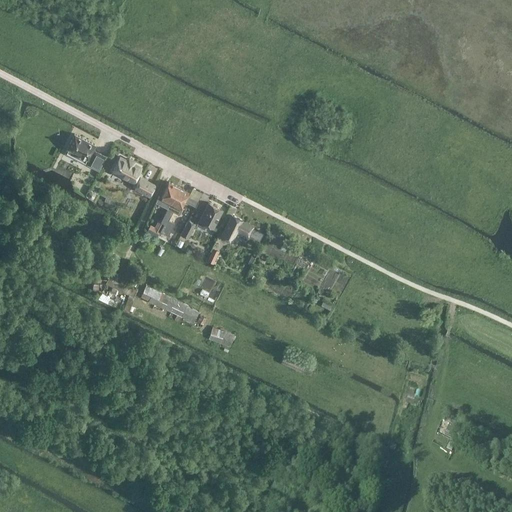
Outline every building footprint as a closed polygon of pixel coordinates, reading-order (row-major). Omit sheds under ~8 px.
[(88,159),(96,143),(74,132),(66,147),(88,159)] [(98,167),(104,157),(96,153),(90,164),(98,167)] [(133,181),(140,167),(120,157),(113,171),(133,181)] [(140,178),(135,188),(149,196),(155,185),(140,178)] [(167,208),(178,186),(168,182),(161,196),(159,195),(156,202),(167,208)] [(179,213),(182,207),(180,206),(188,191),(178,186),(167,208),(160,222),(163,223),(159,232),(163,234),(169,238),(176,224),(170,221),(171,220),(167,218),(172,210),(179,213)] [(197,200),(202,192),(193,187),(188,195),(197,200)] [(213,227),(222,209),(208,202),(197,224),(204,228),(206,223),(213,227)] [(248,235),(253,226),(241,220),(242,219),(232,214),(225,228),(229,230),(226,237),(231,240),(237,229),(248,235)] [(189,237),(196,222),(189,219),(181,234),(189,237)] [(150,224),(146,232),(156,237),(159,232),(163,223),(160,222),(158,220),(154,227),(150,224)] [(219,252),(213,249),(207,260),(215,263),(216,261),(214,260),(219,252)] [(127,263),(120,281),(121,281),(127,283),(134,266),(127,263)] [(87,279),(92,271),(87,267),(82,276),(87,279)] [(114,280),(117,274),(111,271),(108,277),(114,280)] [(255,283),(258,278),(251,274),(248,280),(255,283)] [(106,281),(97,277),(92,289),(101,292),(98,298),(122,309),(128,294),(120,290),(130,294),(124,309),(129,311),(138,289),(132,286),(127,283),(121,281),(120,285),(117,284),(117,285),(107,280),(106,281)] [(194,322),(199,311),(188,306),(188,304),(146,284),(141,296),(194,322)] [(329,309),(331,305),(323,300),(321,304),(329,309)] [(203,324),(206,318),(200,315),(197,321),(203,324)] [(223,330),(213,326),(208,339),(230,347),(235,334),(223,329),(223,330)] [(309,373),(312,367),(309,365),(310,361),(286,351),(281,362),(305,373),(306,371),(309,373)] [(453,440),(458,429),(450,425),(444,435),(453,440)] [(452,452),(452,451),(456,443),(451,440),(447,448),(447,449),(452,452)]
